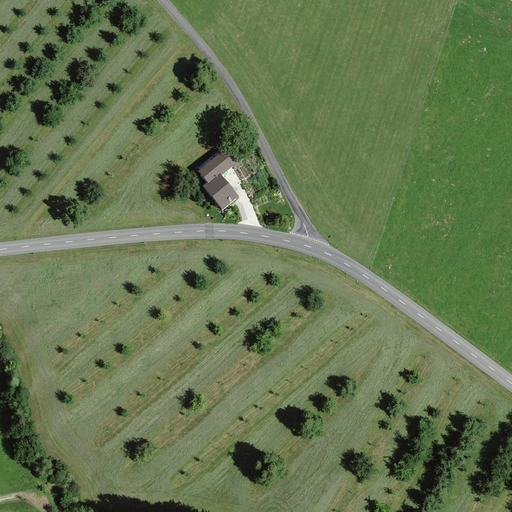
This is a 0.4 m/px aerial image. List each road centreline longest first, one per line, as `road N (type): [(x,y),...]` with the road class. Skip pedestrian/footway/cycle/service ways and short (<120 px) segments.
road 1 (tertiary): [(0,250),(203,231),(306,245)]
road 2 (unclassified): [(163,0),(237,93),(303,223),(306,245)]
road 3 (tertiary): [(306,245),(394,295),(511,384)]
